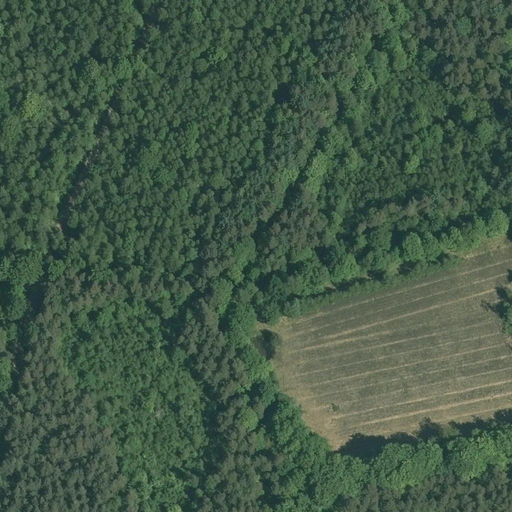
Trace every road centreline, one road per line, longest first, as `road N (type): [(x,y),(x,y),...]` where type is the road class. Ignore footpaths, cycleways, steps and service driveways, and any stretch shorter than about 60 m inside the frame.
road 1 (unclassified): [(0,441),(42,254),(159,0)]
road 2 (track): [(300,511),(311,501),(385,481),(511,455)]
